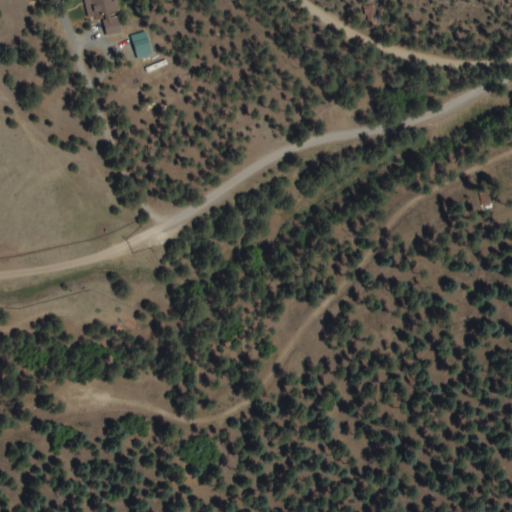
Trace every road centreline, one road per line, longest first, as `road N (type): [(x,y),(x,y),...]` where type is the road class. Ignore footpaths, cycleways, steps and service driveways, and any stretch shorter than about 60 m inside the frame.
road 1 (residential): [(0,247),(210,184),(348,122),(511,79)]
road 2 (residential): [(348,122),(221,0)]
